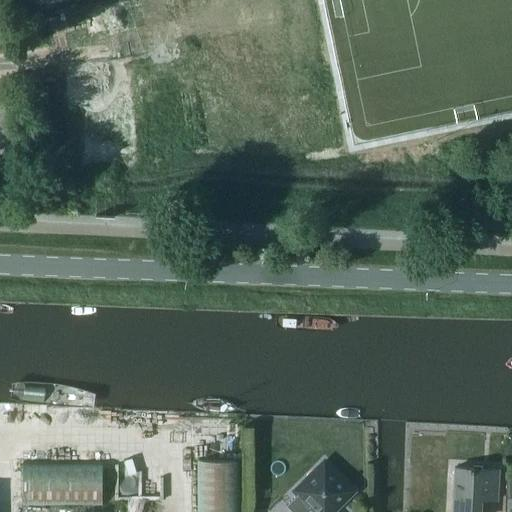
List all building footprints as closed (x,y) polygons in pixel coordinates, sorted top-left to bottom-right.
[(242,432),(242,420),(203,420),(203,432),(242,432)] [(196,511),(240,511),(241,461),(197,461),(196,511)] [(22,462),(22,506),(101,506),(101,462),(22,462)] [(285,506),(291,511),(329,511),(351,491),(323,463),(295,491),(297,493),(285,506)] [(495,501),(497,470),(454,468),(451,511),(479,511),(480,500),(495,501)]
